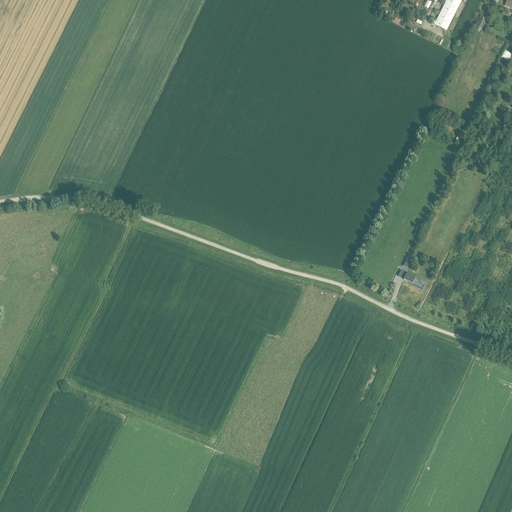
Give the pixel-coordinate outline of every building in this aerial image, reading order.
[(461,0),(446,0),(436,21),(434,20),(432,23),(431,25),(433,26),(434,25),(446,31),(461,0)] [(457,21),(451,31),(461,36),(469,22),(460,17),(458,21),(457,21)] [(482,18),(475,30),(480,33),(486,20),(482,18)] [(505,50),(501,58),(506,60),(510,53),(505,50)] [(401,271),(398,277),(404,280),(403,280),(408,282),(408,283),(422,290),(425,286),(419,283),(421,281),(401,271)]
